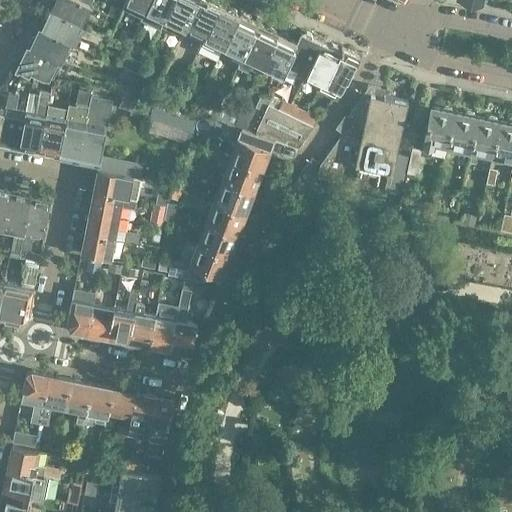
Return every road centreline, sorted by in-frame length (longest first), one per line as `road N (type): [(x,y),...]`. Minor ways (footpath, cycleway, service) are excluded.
road 1 (residential): [(393,26),(279,184),(191,378)]
road 2 (residential): [(34,347),(67,180),(0,165)]
road 3 (residential): [(191,378),(34,347)]
road 4 (residential): [(191,378),(164,511)]
road 5 (residential): [(393,26),(429,60),(511,77)]
road 6 (residential): [(511,31),(442,16),(393,26)]
